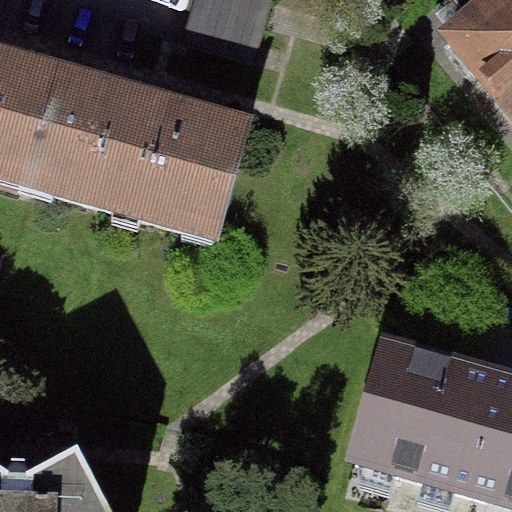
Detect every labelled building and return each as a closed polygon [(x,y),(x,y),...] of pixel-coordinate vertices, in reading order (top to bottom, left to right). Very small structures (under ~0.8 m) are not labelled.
[(268,0),(201,0),(188,48),(251,64),(268,0)] [(511,111),(511,0),(452,0),(471,22),(447,42),(508,115),(511,111)] [(52,82),(0,67),(0,183),(21,189),(52,82)] [(246,138),(52,82),(21,189),(215,245),(246,138)] [(511,511),(511,390),(390,359),(358,482),(473,511),(511,511)] [(17,490),(0,478),(0,511),(119,511),(100,460),(44,492),(17,490)]
